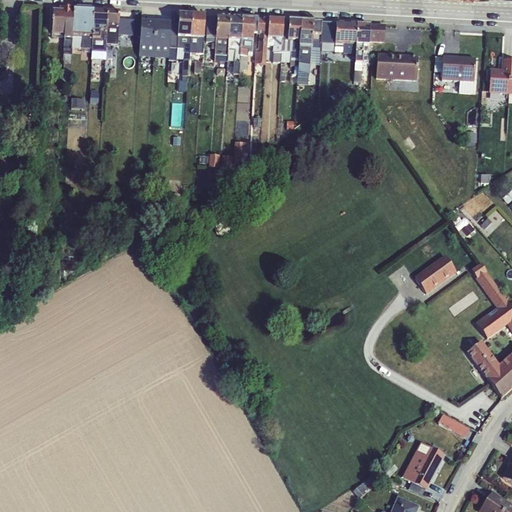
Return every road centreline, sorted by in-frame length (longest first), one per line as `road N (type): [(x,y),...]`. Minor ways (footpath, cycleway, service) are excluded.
road 1 (secondary): [(258,0),(511,14)]
road 2 (unclassified): [(448,511),(511,405)]
